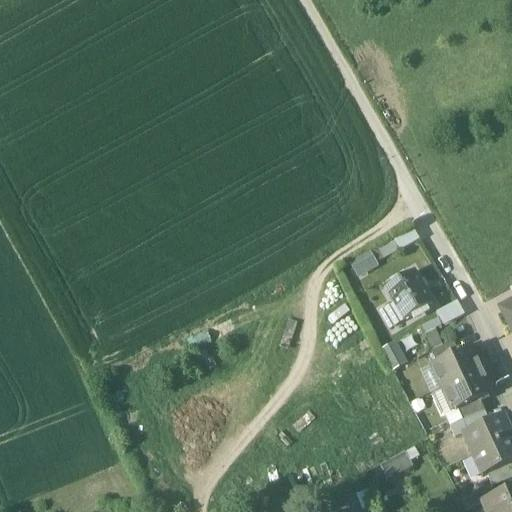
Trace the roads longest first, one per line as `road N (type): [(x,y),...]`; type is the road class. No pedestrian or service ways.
road 1 (unclassified): [(418,207),(301,0)]
road 2 (residential): [(511,379),(418,207)]
